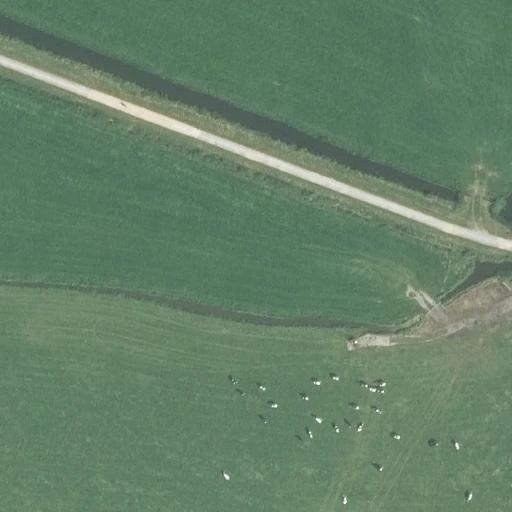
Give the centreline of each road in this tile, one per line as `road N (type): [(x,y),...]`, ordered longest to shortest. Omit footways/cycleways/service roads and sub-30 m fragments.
road 1 (track): [(0,215),(405,286),(450,326)]
road 2 (track): [(354,348),(430,335),(511,299)]
